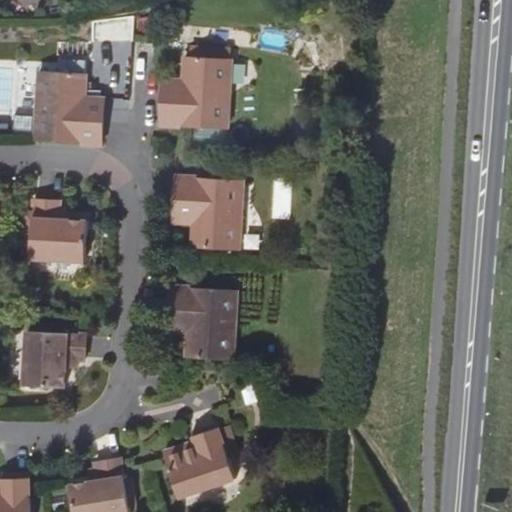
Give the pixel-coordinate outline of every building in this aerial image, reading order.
[(187,54),(185,78),(185,88),(164,87),(162,123),(228,128),(232,57),(187,54)] [(84,71),(40,69),(36,140),(101,143),(103,106),(82,105),(83,95),(84,71)] [(37,107),(38,70),(24,70),(23,107),(37,107)] [(165,77),(164,87),(185,88),(185,78),(165,77)] [(103,96),(83,95),(82,105),(103,106),(103,96)] [(197,211),(197,221),(196,245),(240,249),(245,177),(179,173),(177,210),(197,211)] [(28,211),(27,227),(34,227),(33,235),(26,235),(26,251),(33,251),(32,257),(89,260),(91,220),(69,218),(62,218),(62,206),(62,199),(35,197),(35,211),(28,211)] [(176,220),(197,221),(197,211),(177,210),(176,220)] [(173,285),(171,321),(191,322),(190,332),(189,356),(234,359),(238,289),(173,285)] [(171,331),(190,332),(191,322),(171,321),(171,331)] [(66,388),(67,367),(67,359),(80,359),(86,360),(88,334),(29,330),(26,385),(66,388)] [(193,433),(195,443),(198,448),(168,458),(181,498),(238,479),(220,424),(193,433)] [(95,461),(96,468),(98,473),(66,476),(74,511),(131,511),(122,457),(95,461)] [(0,511),(28,511),(28,473),(0,473),(0,511)]
